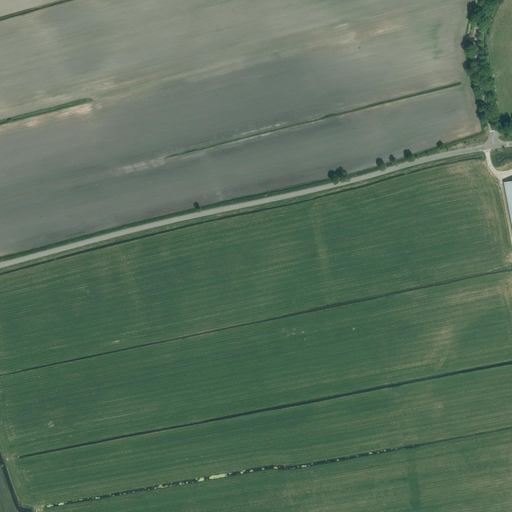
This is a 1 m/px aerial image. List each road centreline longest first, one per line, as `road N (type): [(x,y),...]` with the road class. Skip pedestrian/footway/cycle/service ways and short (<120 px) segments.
road 1 (tertiary): [(0,265),(494,145)]
road 2 (tertiary): [(492,135),(476,56),(487,0)]
